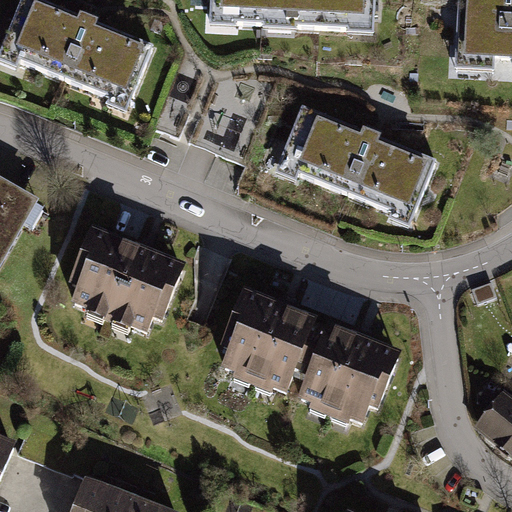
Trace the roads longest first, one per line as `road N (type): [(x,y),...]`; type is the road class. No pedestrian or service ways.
road 1 (residential): [(0,122),(337,269),(436,284)]
road 2 (unclassified): [(511,478),(472,448),(452,404),(436,284)]
